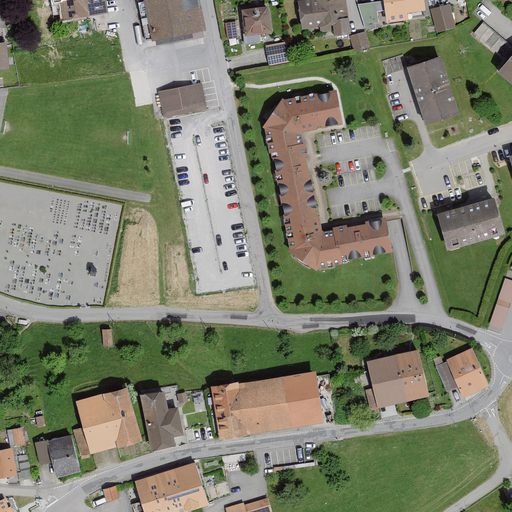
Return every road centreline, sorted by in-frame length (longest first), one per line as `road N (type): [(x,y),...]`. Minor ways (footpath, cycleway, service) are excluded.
road 1 (unclassified): [(64,503),(98,481),(175,455),(435,420),(484,403)]
road 2 (residential): [(211,0),(269,319)]
road 3 (residential): [(269,319),(76,316),(0,298)]
road 4 (residential): [(510,360),(440,321),(269,319)]
road 5 (unclassified): [(484,403),(510,461),(499,481),(454,511)]
